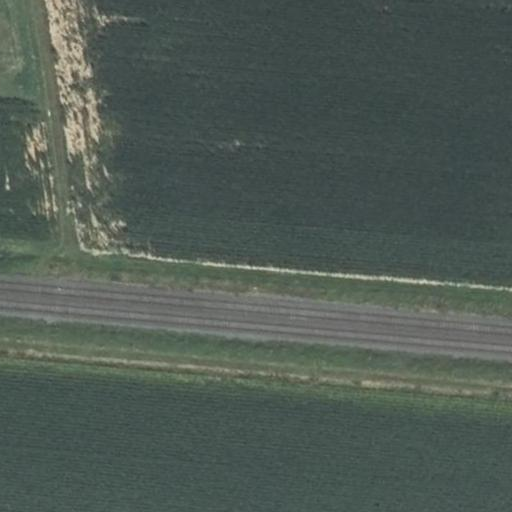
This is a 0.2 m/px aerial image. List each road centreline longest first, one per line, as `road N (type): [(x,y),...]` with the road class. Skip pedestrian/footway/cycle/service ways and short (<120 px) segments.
road 1 (track): [(511,386),(0,339)]
road 2 (track): [(511,291),(77,251)]
road 3 (track): [(37,0),(77,251)]
